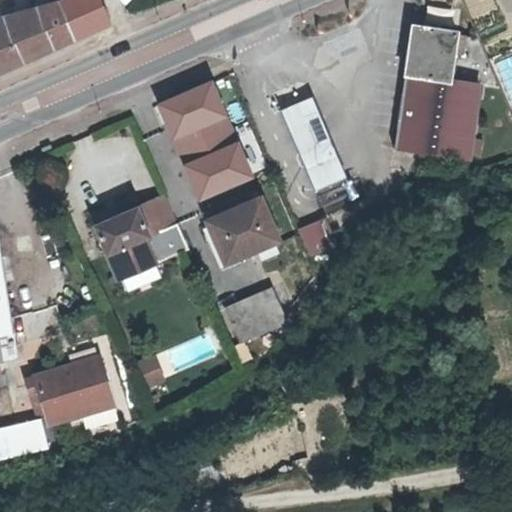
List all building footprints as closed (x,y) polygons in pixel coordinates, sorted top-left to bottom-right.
[(109,21),(99,0),(65,0),(58,1),(35,6),(35,9),(9,15),(10,19),(3,21),(0,21),(0,69),(19,61),(54,45),(73,37),(109,21)] [(458,30),(412,24),(395,150),(471,161),(481,83),(451,79),(458,30)] [(468,36),(460,35),(457,55),(465,56),(468,36)] [(161,100),(201,192),(252,170),(214,77),(161,100)] [(312,95),(281,109),(301,155),(317,191),(348,178),(332,140),(312,95)] [(166,191),(95,222),(122,287),(165,270),(195,257),(183,230),(166,191)] [(278,236),(261,194),(207,216),(226,259),(278,236)] [(333,211),(305,223),(310,234),(338,223),(333,211)] [(0,344),(9,343),(0,280),(0,344)] [(286,318),(272,284),(225,303),(240,337),(286,318)] [(58,309),(13,313),(15,338),(60,334),(58,309)] [(46,415),(0,428),(0,459),(55,444),(48,418),(112,399),(100,352),(35,372),(46,415)] [(153,353),(135,360),(147,388),(165,380),(153,353)] [(511,438),(499,441),(500,452),(511,450),(511,438)]
